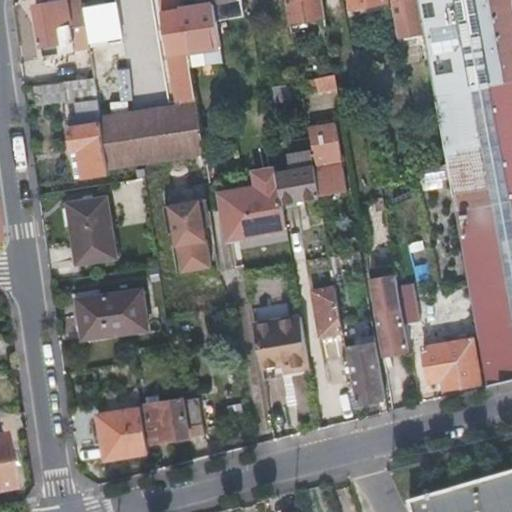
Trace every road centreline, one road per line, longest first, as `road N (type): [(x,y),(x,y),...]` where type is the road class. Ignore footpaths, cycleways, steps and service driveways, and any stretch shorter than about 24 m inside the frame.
road 1 (residential): [(108,511),(511,409)]
road 2 (residential): [(64,511),(23,271)]
road 3 (residential): [(23,271),(0,106)]
